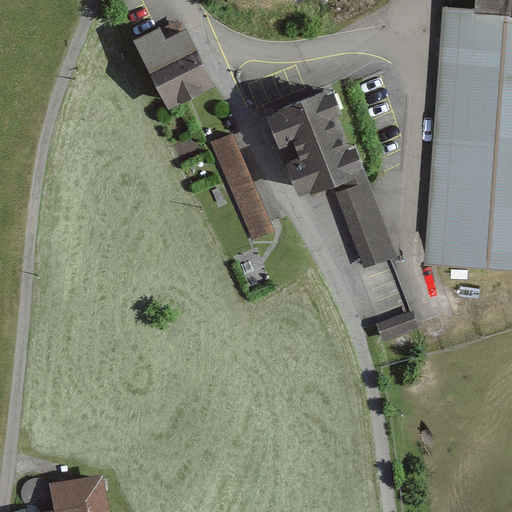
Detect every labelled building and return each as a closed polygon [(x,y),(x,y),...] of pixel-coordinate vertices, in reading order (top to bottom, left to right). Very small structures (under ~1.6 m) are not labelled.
[(511,0),(474,0),(474,3),(443,1),(424,261),(511,267),(511,0)] [(159,19),(133,32),(168,102),(214,78),(185,20),(165,30),(159,19)] [(325,79),(263,104),(298,188),(336,171),(361,162),(365,160),(355,137),(348,140),(334,106),(342,103),(333,81),(327,84),(325,79)] [(233,130),(211,139),(253,238),(275,229),(233,130)] [(397,252),(361,162),(336,171),(342,187),(336,189),(366,264),(397,252)] [(413,307),(377,322),(384,338),(420,324),(413,307)] [(57,508),(31,511),(109,511),(102,469),(52,478),(57,508)]
